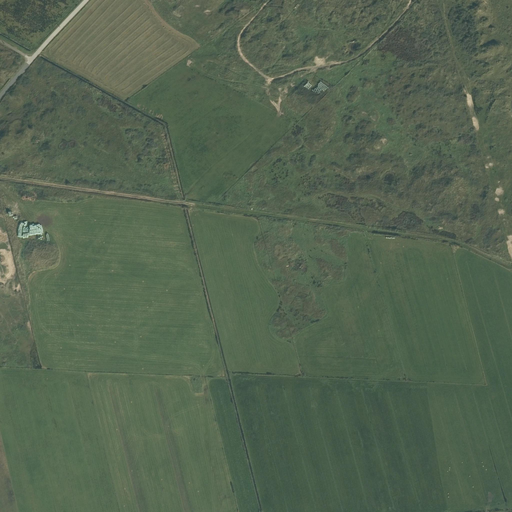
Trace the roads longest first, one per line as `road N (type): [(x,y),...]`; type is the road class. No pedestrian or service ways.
road 1 (track): [(511,267),(437,241),(0,174)]
road 2 (unclassified): [(0,94),(84,0)]
